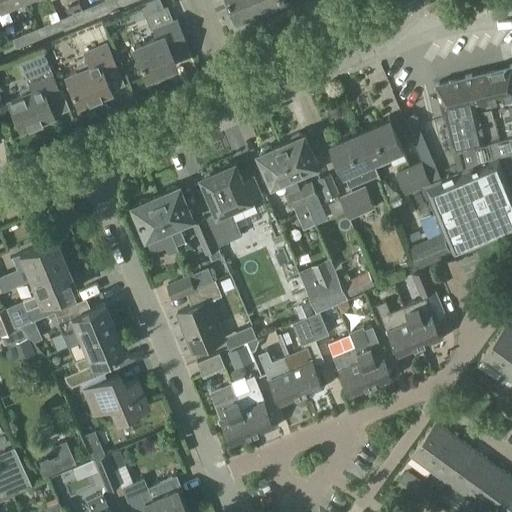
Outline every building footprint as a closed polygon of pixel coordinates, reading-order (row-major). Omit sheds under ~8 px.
[(105,0),(101,0),(90,5),(94,14),(108,8),(105,0)] [(147,0),(140,3),(144,14),(163,7),(160,0),(147,0)] [(262,9),(257,0),(230,0),(238,19),(262,9)] [(257,0),(262,9),(284,0),(257,0)] [(82,8),(67,15),(71,24),(86,18),(82,8)] [(154,36),(132,45),(145,76),(149,74),(150,77),(162,72),(161,69),(174,63),(169,52),(188,44),(176,17),(151,27),(154,36)] [(58,18),(44,24),(48,33),(62,28),(63,27),(59,18),(58,18)] [(105,38),(98,21),(73,31),(80,48),(105,38)] [(36,28),(20,34),(24,43),(39,37),(40,37),(36,28)] [(88,66),(64,76),(76,105),(110,91),(103,72),(117,66),(107,42),(82,52),(88,66)] [(49,66),(25,76),(31,90),(8,99),(19,129),(53,115),(45,96),(59,90),(49,66)] [(431,182),(424,185),(453,256),(475,247),(494,239),(511,231),(511,66),(437,85),(444,113),(459,171),(447,176),(442,178),(442,179),(431,183),(431,182)] [(361,131),(374,161),(404,149),(391,119),(361,131)] [(382,180),(374,161),(361,131),(333,143),(353,192),(382,180)] [(282,142),(296,175),(319,165),(305,132),(282,142)] [(282,142),(259,152),(273,184),(282,180),(286,190),(300,184),(296,175),(282,142)] [(424,185),(431,182),(422,162),(398,173),(406,193),(424,185)] [(217,170),(231,206),(262,194),(254,176),(243,180),(236,163),(217,170)] [(243,235),(231,206),(217,170),(203,176),(218,212),(207,216),(219,245),(243,235)] [(338,191),(329,170),(315,176),(325,197),(338,191)] [(300,184),(307,201),(318,196),(311,179),(300,184)] [(286,190),(303,227),(314,222),(305,201),(307,201),(300,184),(286,190)] [(158,196),(178,244),(186,240),(179,224),(193,218),(180,186),(158,196)] [(367,190),(341,201),(348,216),(373,206),(367,190)] [(158,196),(135,205),(149,237),(155,251),(169,245),(170,248),(178,244),(158,196)] [(192,221),(206,252),(218,247),(204,216),(192,221)] [(430,218),(414,223),(418,234),(434,229),(430,218)] [(418,264),(448,253),(440,230),(409,242),(418,264)] [(30,279),(66,263),(55,237),(12,256),(16,267),(24,264),(30,279)] [(66,263),(30,279),(36,293),(23,299),(32,320),(53,311),(56,310),(51,299),(77,288),(66,263)] [(422,293),(436,288),(427,265),(413,271),(422,293)] [(346,298),(338,278),(335,270),(304,283),(316,311),(336,302),(346,298)] [(375,286),(368,270),(349,277),(348,274),(340,277),(338,278),(346,298),(348,297),(375,286)] [(392,294),(414,293),(413,272),(391,273),(392,294)] [(188,292),(195,289),(190,277),(167,287),(173,299),(188,293),(188,292)] [(194,307),(180,312),(196,350),(227,337),(211,300),(224,295),(218,280),(195,289),(188,292),(188,293),(194,307)] [(404,306),(420,346),(443,337),(426,297),(404,306)] [(312,313),(307,300),(299,302),(293,305),(298,317),(304,315),(312,313)] [(420,346),(404,306),(392,311),(387,300),(379,304),(399,354),(420,346)] [(56,310),(53,311),(62,331),(68,346),(81,341),(114,326),(104,302),(81,312),(76,301),(56,310)] [(0,305),(0,331),(12,327),(3,304),(0,305)] [(312,313),(304,315),(313,337),(328,331),(319,310),(312,313)] [(298,317),(291,320),(300,342),(313,337),(304,315),(298,317)] [(502,374),(511,359),(511,326),(507,323),(482,359),(502,374)] [(364,325),(350,331),(356,345),(371,384),(395,374),(374,324),(365,327),(364,325)] [(73,360),(77,368),(61,374),(64,379),(66,382),(68,386),(82,380),(105,370),(100,360),(124,350),(114,326),(81,341),(87,354),(73,360)] [(371,384),(356,345),(350,331),(328,340),(350,392),(371,384)] [(286,353),(302,391),(325,381),(309,344),(286,353)] [(302,391),(286,353),(273,358),(269,348),(260,352),(280,400),(302,391)] [(220,351),(197,360),(203,374),(226,365),(220,351)] [(511,380),(511,359),(502,374),(511,380)] [(234,382),(233,383),(253,432),(276,423),(256,373),(247,377),(234,382)] [(124,384),(120,374),(84,389),(94,413),(112,406),(119,420),(150,407),(138,379),(124,384)] [(231,441),(253,432),(233,383),(212,391),(231,441)] [(432,469),(454,439),(446,434),(449,429),(437,420),(412,454),(432,469)] [(75,462),(65,439),(54,443),(58,453),(47,458),(43,448),(32,453),(42,476),(75,462)] [(452,483),(476,450),(464,441),(461,445),(454,439),(432,469),(452,483)] [(0,499),(31,486),(13,445),(0,451),(0,468),(1,471),(0,471),(0,499)] [(116,446),(106,451),(113,467),(123,463),(116,446)] [(472,498),(493,468),(485,462),(488,458),(476,450),(452,483),(472,498)] [(91,457),(104,488),(119,482),(113,467),(106,451),(91,457)] [(491,511),(511,483),(511,475),(504,470),(501,474),(493,468),(472,498),(491,511)] [(186,511),(177,490),(181,488),(175,473),(147,485),(143,477),(122,486),(132,511),(135,511),(147,507),(149,511),(186,511)] [(511,511),(511,483),(491,511),(511,511)] [(84,498),(90,511),(111,511),(105,497),(103,497),(101,491),(84,498)] [(62,511),(58,501),(45,507),(45,511),(62,511)]
